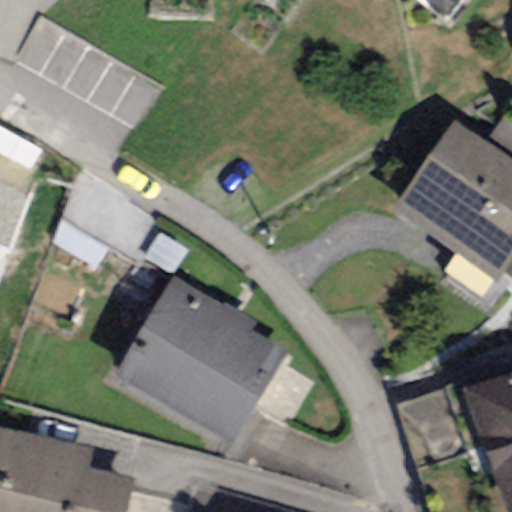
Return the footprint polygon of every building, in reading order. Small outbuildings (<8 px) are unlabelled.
[(458,0),(415,0),(442,21),(458,0)] [(511,169),(454,130),(393,219),(511,300),(511,169)] [(288,354),(174,287),(115,388),(229,454),(288,354)] [(511,511),(511,382),(461,402),(503,511),(511,511)] [(90,455),(0,435),(0,511),(129,511),(136,484),(86,473),(90,455)]
